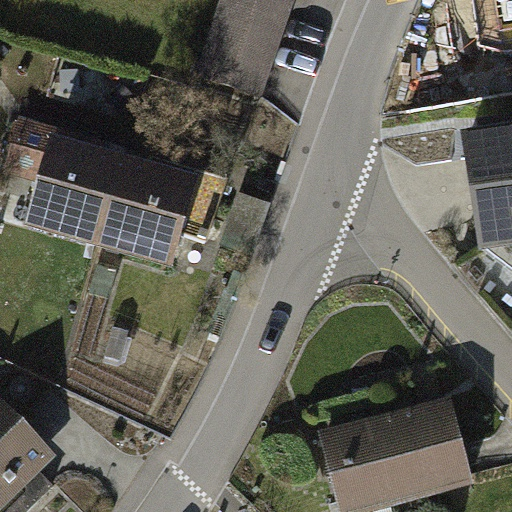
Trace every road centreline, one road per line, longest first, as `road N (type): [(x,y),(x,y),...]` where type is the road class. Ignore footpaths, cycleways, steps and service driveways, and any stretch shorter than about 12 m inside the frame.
road 1 (residential): [(174,511),(278,324),(328,175)]
road 2 (residential): [(328,175),(362,200),(511,368)]
road 3 (residential): [(328,175),(398,0)]
